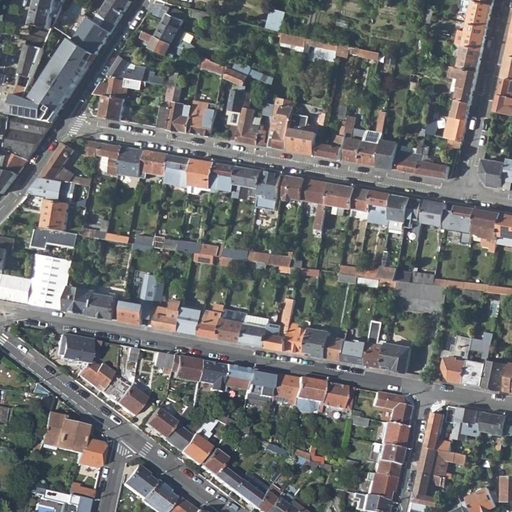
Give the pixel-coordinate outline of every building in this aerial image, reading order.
[(38,0),(33,25),(50,29),(52,28),(55,14),(58,14),(63,0),(38,0)] [(63,0),(58,14),(54,25),(73,38),(98,54),(112,32),(103,26),(86,15),(91,4),(77,0),(63,0)] [(132,1),(129,0),(108,0),(100,14),(108,19),(103,26),(112,32),(132,1)] [(488,28),(493,5),(467,0),(466,0),(463,0),(461,12),(470,14),(468,23),(488,28)] [(165,21),(181,28),(188,14),(175,9),(164,5),(154,4),(149,13),(166,19),(165,21)] [(434,7),(428,6),(426,14),(432,16),(434,7)] [(268,28),(284,31),(288,11),(272,8),(268,28)] [(431,24),(432,16),(426,14),(424,23),(431,24)] [(157,37),(180,47),(188,30),(181,28),(165,21),(157,37)] [(483,50),(488,28),(468,23),(464,45),(483,50)] [(157,37),(145,31),(142,37),(154,43),(152,47),(168,55),(170,50),(177,53),(180,47),(157,37)] [(28,45),(44,49),(50,34),(39,32),(38,37),(30,35),(28,45)] [(306,44),(307,38),(283,33),(282,36),(282,39),(299,42),(298,45),(306,46),(306,44)] [(12,115),(54,122),(98,54),(73,38),(35,95),(28,90),(25,96),(17,94),(12,115)] [(338,50),(339,44),(307,38),(306,44),(338,50)] [(129,43),(123,52),(137,55),(141,48),(129,43)] [(360,55),(361,49),(339,44),(338,50),(360,55)] [(19,87),(17,94),(25,96),(28,90),(44,49),(28,45),(21,76),(28,78),(24,88),(19,87)] [(478,72),(483,50),(464,45),(459,68),(478,72)] [(380,59),(381,53),(361,49),(360,55),(380,59)] [(123,52),(108,75),(134,79),(143,81),(165,85),(166,78),(147,75),(148,67),(139,66),(130,63),(134,61),(136,58),(139,59),(141,56),(137,55),(123,52)] [(511,56),(509,55),(503,78),(511,79),(511,56)] [(224,71),(225,66),(225,65),(212,60),(210,65),(224,71)] [(471,104),(478,72),(459,68),(448,65),(447,70),(449,71),(448,77),(455,79),(452,91),(454,91),(452,100),(457,101),(471,104)] [(243,114),(244,106),(250,76),(225,66),(224,71),(222,83),(240,87),(239,94),(232,93),(229,112),(243,114)] [(511,79),(503,78),(496,112),(511,115),(511,107),(507,107),(511,90),(511,79)] [(105,96),(126,100),(129,87),(126,87),(126,81),(112,79),(111,85),(103,83),(96,94),(105,96)] [(143,81),(134,79),(133,87),(142,88),(143,81)] [(177,87),(170,86),(168,102),(175,103),(177,87)] [(169,129),(189,132),(192,117),(185,116),(186,105),(179,104),(181,90),(179,90),(180,86),(178,86),(177,87),(175,103),(169,129)] [(126,100),(105,96),(101,117),(127,121),(127,118),(123,117),(126,100)] [(438,97),(433,96),(427,129),(426,134),(430,135),(431,132),(436,132),(437,123),(433,122),(438,97)] [(463,141),(471,104),(457,101),(454,118),(450,117),(445,138),(451,139),(463,141)] [(170,107),(161,105),(158,127),(166,128),(170,107)] [(189,132),(213,137),(218,108),(194,105),(192,117),(189,132)] [(238,141),(258,144),(261,125),(253,124),(256,108),(244,106),(243,114),(238,141)] [(287,150),(291,128),(293,113),(294,111),(277,108),(270,147),(287,150)] [(376,137),(382,138),(386,112),(381,112),(376,137)] [(291,151),(315,155),(320,126),(308,124),(309,116),(293,113),(291,128),(294,129),(291,151)] [(12,154),(28,160),(34,153),(54,122),(12,115),(2,158),(11,160),(12,154)] [(348,118),(347,126),(346,132),(353,133),(355,119),(348,118)] [(319,156),(341,160),(346,132),(347,126),(343,126),(341,135),(336,134),(334,145),(321,143),(319,156)] [(421,162),(426,134),(427,129),(424,129),(422,139),(420,139),(417,154),(401,152),(398,170),(419,174),(421,162)] [(347,160),(360,163),(364,141),(351,139),(347,160)] [(463,141),(451,139),(449,150),(460,152),(463,141)] [(377,166),(394,169),(399,143),(382,140),(381,144),(377,166)] [(99,143),(91,141),(89,153),(97,154),(99,143)] [(360,163),(377,166),(381,144),(364,141),(360,163)] [(119,174),(124,147),(103,143),(100,156),(112,158),(109,174),(118,176),(119,174)] [(64,144),(42,177),(66,181),(80,184),(81,178),(74,177),(75,175),(64,167),(75,151),(64,144)] [(142,171),(146,151),(124,147),(119,174),(141,178),(142,171)] [(167,176),(170,155),(146,151),(142,171),(167,176)] [(11,160),(2,158),(0,166),(0,192),(3,193),(28,160),(12,154),(11,160)] [(190,186),(195,160),(170,155),(167,176),(166,182),(190,186)] [(215,177),(217,164),(195,160),(190,186),(212,190),(215,177)] [(421,162),(419,174),(448,179),(450,166),(434,164),(435,161),(432,160),(431,163),(421,162)] [(509,165),(485,160),(482,174),(491,188),(504,190),(509,165)] [(237,181),(240,168),(217,164),(215,177),(237,181)] [(259,199),(264,172),(240,168),(237,181),(234,198),(250,201),(251,197),(259,199)] [(276,212),(282,176),(264,172),(259,199),(257,209),(276,212)] [(303,201),(307,180),(286,176),(282,198),(294,200),(293,206),(302,207),(303,201)] [(66,181),(42,177),(29,194),(49,198),(48,202),(47,202),(44,227),(65,230),(69,205),(62,204),(66,181)] [(328,206),(332,185),(307,180),(303,201),(320,204),(316,231),(323,232),(327,214),(328,206)] [(352,210),(356,189),(332,185),(328,206),(352,210)] [(370,214),(374,192),(356,189),(352,210),(370,214)] [(390,222),(395,196),(374,192),(370,214),(388,217),(385,222),(390,223),(390,222)] [(406,228),(411,199),(395,196),(390,222),(395,223),(393,231),(405,233),(406,228)] [(417,227),(423,201),(411,199),(406,228),(409,228),(409,225),(417,227)] [(446,221),(449,206),(427,202),(423,224),(445,228),(446,221)] [(476,223),(478,211),(449,206),(446,221),(454,223),(455,219),(476,223)] [(499,237),(503,215),(478,211),(476,223),(474,239),(483,240),(482,247),(490,248),(489,253),(493,254),(495,248),(497,248),(499,237)] [(333,215),(327,214),(323,232),(328,233),(328,229),(330,230),(333,215)] [(511,239),(511,216),(503,215),(499,237),(511,239)] [(37,229),(34,248),(49,251),(50,245),(76,249),(78,236),(37,229)] [(107,233),(97,232),(97,239),(106,240),(107,234),(107,233)] [(107,234),(106,240),(129,244),(130,238),(107,234)] [(0,237),(0,248),(9,250),(14,251),(17,240),(0,237)] [(155,239),(137,237),(135,245),(153,248),(154,241),(155,239)] [(154,241),(153,248),(178,251),(180,242),(167,240),(166,243),(154,241)] [(201,249),(200,255),(218,257),(220,248),(202,245),(201,249)] [(201,249),(187,247),(186,253),(200,255),(201,249)] [(0,248),(0,269),(5,270),(9,250),(0,248)] [(271,256),(270,263),(270,265),(281,266),(291,267),(293,260),(294,251),(289,250),(288,258),(271,256)] [(249,252),(233,251),(232,260),(248,261),(249,252)] [(271,255),(256,253),(255,262),(270,263),(271,256),(271,255)] [(34,281),(0,274),(0,299),(65,311),(69,289),(74,263),(39,256),(34,281)] [(380,279),(381,279),(395,281),(397,272),(398,268),(386,267),(387,257),(384,257),(382,269),(380,279)] [(293,260),(291,267),(301,268),(302,269),(303,262),(293,260)] [(342,266),(341,274),(358,276),(359,270),(360,268),(342,266)] [(359,270),(358,276),(380,279),(382,269),(370,267),(370,271),(359,270)] [(320,271),(302,269),(301,268),(299,274),(319,277),(320,271)] [(397,272),(395,281),(399,281),(411,283),(412,277),(413,274),(397,272)] [(358,276),(341,274),(340,280),(357,283),(358,276)] [(142,301),(155,303),(159,283),(160,277),(147,275),(142,301)] [(380,279),(358,276),(357,283),(380,286),(381,279),(380,279)] [(421,284),(411,283),(399,281),(396,295),(445,302),(448,288),(421,284)] [(449,288),(463,290),(465,283),(450,282),(449,288)] [(155,303),(153,314),(158,314),(155,328),(179,332),(183,312),(160,308),(165,284),(159,283),(155,303)] [(465,283),(463,290),(473,291),(489,293),(490,287),(465,283)] [(69,289),(65,311),(92,316),(95,297),(95,294),(69,289)] [(473,291),(463,290),(462,298),(471,299),(473,291)] [(511,295),(500,294),(498,303),(511,304),(511,295)] [(95,297),(92,316),(121,322),(125,302),(95,297)] [(125,302),(121,322),(143,326),(146,306),(125,302)] [(183,312),(179,332),(201,336),(205,312),(205,310),(183,306),(183,312)] [(270,328),(266,348),(286,351),(291,323),(293,309),(286,307),(285,315),(284,315),(280,337),(272,336),(274,326),(270,325),(270,328)] [(205,312),(201,336),(219,339),(223,320),(224,315),(205,312)] [(223,320),(219,339),(244,344),(247,324),(223,320)] [(369,343),(365,365),(382,369),(382,365),(384,355),(377,354),(382,325),(376,325),(377,320),(373,320),(369,343)] [(291,323),(286,351),(306,355),(306,352),(310,330),(299,328),(300,325),(291,323)] [(247,324),(244,344),(266,348),(270,328),(247,324)] [(310,327),(310,330),(306,352),(317,354),(316,357),(325,358),(330,331),(310,327)] [(330,331),(325,358),(343,361),(346,341),(347,339),(334,337),(335,329),(331,328),(330,331)] [(443,370),(450,381),(464,383),(469,355),(472,337),(456,334),(454,344),(452,344),(451,351),(443,349),(442,357),(446,358),(443,370)] [(86,365),(90,342),(60,336),(56,357),(60,358),(60,360),(86,365)] [(346,341),(343,361),(365,365),(369,343),(357,341),(357,343),(346,341)] [(98,343),(90,342),(86,365),(78,377),(95,390),(97,387),(102,390),(111,378),(113,376),(100,366),(97,370),(91,364),(92,354),(96,354),(98,343)] [(386,344),(384,355),(382,365),(396,367),(395,371),(407,373),(411,349),(386,344)] [(137,350),(129,349),(127,362),(135,364),(137,350)] [(164,355),(156,354),(154,368),(162,369),(164,355)] [(172,357),(164,355),(162,369),(170,371),(172,357)] [(469,355),(464,383),(483,387),(488,361),(488,360),(485,360),(485,362),(475,360),(476,356),(469,355)] [(200,362),(172,357),(170,371),(169,373),(174,374),(173,379),(196,383),(196,382),(200,362)] [(488,361),(483,387),(504,391),(509,365),(488,361)] [(226,367),(200,362),(196,382),(211,385),(210,391),(221,393),(226,367)] [(249,371),(226,367),(221,393),(224,393),(225,388),(245,392),(249,371)] [(111,378),(102,390),(100,393),(116,405),(131,384),(134,369),(132,369),(130,375),(129,374),(129,377),(127,377),(123,386),(117,384),(111,378)] [(272,375),(249,371),(245,392),(264,395),(262,403),(264,404),(264,407),(260,406),(259,415),(261,416),(260,420),(264,421),(265,418),(272,375)] [(294,379),(272,375),(265,418),(271,419),(273,409),(269,408),(271,397),(290,401),(294,379)] [(321,383),(297,379),(294,399),(318,403),(321,383)] [(352,389),(321,383),(318,403),(316,413),(320,413),(321,407),(348,412),(352,389)] [(142,391),(131,384),(116,405),(132,418),(145,402),(138,396),(142,391)] [(402,398),(375,393),(372,407),(382,409),(382,406),(392,408),(389,425),(405,428),(409,409),(402,398)] [(290,419),(292,407),(285,406),(283,418),(290,419)] [(455,423),(458,408),(450,407),(447,422),(455,423)] [(483,426),(485,413),(458,408),(455,423),(453,439),(466,441),(470,423),(483,426)] [(162,440),(180,454),(193,437),(194,436),(190,434),(188,436),(178,429),(191,411),(186,409),(180,417),(162,440)] [(144,427),(162,440),(180,417),(176,414),(170,422),(156,412),(144,427)] [(230,428),(238,432),(239,427),(226,421),(227,416),(220,415),(220,412),(218,412),(216,422),(230,428)] [(504,431),(506,417),(485,413),(483,426),(481,432),(503,436),(504,431)] [(62,418),(47,415),(40,445),(78,454),(80,443),(84,428),(61,423),(62,418)] [(350,418),(348,424),(360,426),(360,429),(364,430),(364,427),(366,426),(367,421),(350,417),(350,418)] [(443,421),(432,419),(426,447),(450,452),(451,445),(439,442),(443,421)] [(400,451),(405,428),(389,425),(384,424),(378,446),(400,451)] [(239,427),(238,432),(244,435),(246,436),(247,429),(239,427)] [(238,432),(230,428),(227,434),(241,440),(242,438),(244,435),(238,432)] [(246,436),(244,435),(242,438),(253,443),(255,440),(246,436)] [(180,454),(196,466),(209,449),(193,437),(180,454)] [(499,461),(503,439),(498,438),(494,461),(499,461)] [(80,443),(78,454),(76,463),(95,468),(99,466),(104,445),(89,442),(89,444),(80,443)] [(292,456),(267,445),(264,449),(289,460),(292,456)] [(394,481),(400,451),(378,446),(372,476),(394,481)] [(450,452),(426,447),(420,472),(440,476),(444,460),(455,462),(457,454),(450,452)] [(200,469),(212,478),(219,469),(226,460),(213,451),(200,469)] [(309,453),(307,460),(319,464),(321,465),(322,459),(312,456),(312,453),(309,453)] [(306,460),(292,456),(289,460),(283,469),(287,472),(294,463),(302,465),(306,460)] [(307,460),(306,460),(302,465),(312,473),(319,464),(307,460)] [(124,487),(142,501),(154,485),(143,477),(145,475),(137,469),(124,487)] [(212,478),(231,492),(241,479),(232,472),(229,476),(219,469),(212,478)] [(440,476),(420,472),(414,503),(443,510),(450,503),(436,500),(436,497),(424,495),(427,483),(441,485),(443,477),(440,476)] [(231,492),(253,509),(265,493),(267,491),(245,475),(241,479),(231,492)] [(392,490),(394,481),(372,476),(371,475),(366,497),(386,501),(389,489),(392,490)] [(72,483),(69,494),(92,499),(94,489),(72,483)] [(155,483),(154,485),(142,501),(140,503),(152,511),(165,511),(174,500),(162,492),(164,489),(155,483)] [(88,511),(92,501),(30,487),(28,492),(42,495),(41,499),(63,504),(60,511),(88,511)] [(489,489),(468,498),(474,511),(492,511),(498,510),(489,489)] [(339,511),(338,505),(341,491),(334,490),(331,505),(334,511),(339,511)] [(253,509),(257,511),(266,511),(280,494),(276,491),(271,498),(265,493),(253,509)] [(458,493),(450,503),(454,507),(461,500),(458,493)] [(266,511),(282,511),(285,508),(279,503),(284,497),(280,494),(266,511)] [(387,511),(389,502),(386,501),(366,497),(352,494),(352,499),(356,499),(354,510),(355,511),(356,511),(359,511),(360,511),(361,511),(387,511)] [(193,511),(176,498),(174,500),(165,511),(193,511)] [(444,511),(443,510),(414,503),(412,510),(420,511),(423,511),(426,511),(431,511),(444,511)]
